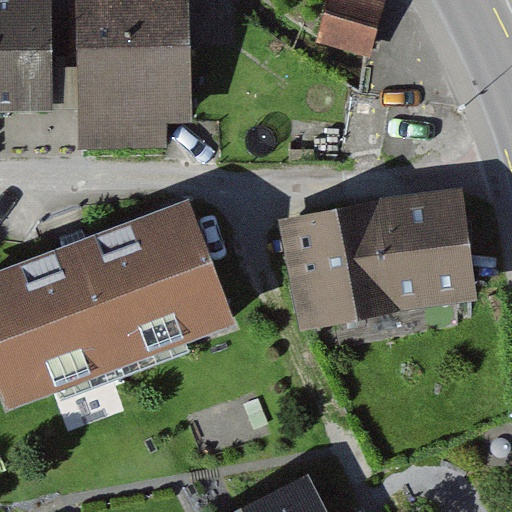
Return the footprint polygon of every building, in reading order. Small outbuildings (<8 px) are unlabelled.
[(64,0),(0,0),(0,106),(65,106),(64,0)] [(198,0),(91,0),(93,155),(175,154),(175,131),(200,131),(198,0)] [(331,0),(319,50),(376,64),(391,0),(331,0)] [(449,201),(290,228),(308,334),(484,304),(467,198),(449,201)] [(200,208),(0,284),(0,351),(24,413),(247,328),(200,208)] [(334,511),(319,481),(256,511),(334,511)]
